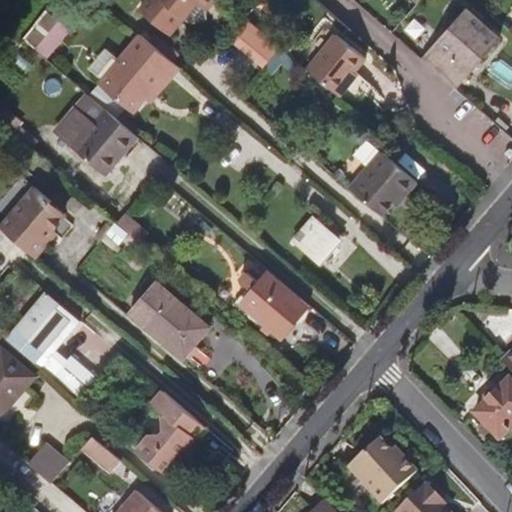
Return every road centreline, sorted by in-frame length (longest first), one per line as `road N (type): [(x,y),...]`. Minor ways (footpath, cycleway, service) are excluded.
road 1 (unknown): [(279,476),(40,270)]
road 2 (residential): [(511,194),(432,122),(420,77),(330,0)]
road 3 (residential): [(373,364),(511,508)]
road 4 (residential): [(250,511),(373,364)]
road 5 (residential): [(373,364),(455,265)]
